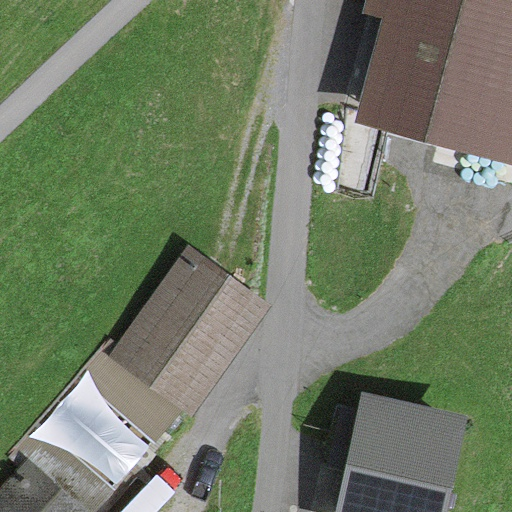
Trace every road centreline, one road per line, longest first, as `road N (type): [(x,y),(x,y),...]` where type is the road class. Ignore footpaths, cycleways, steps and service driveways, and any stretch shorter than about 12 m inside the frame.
road 1 (track): [(317,0),(273,511)]
road 2 (track): [(0,113),(117,0)]
